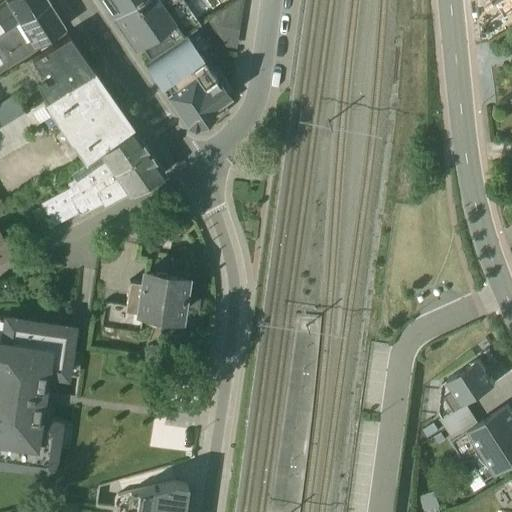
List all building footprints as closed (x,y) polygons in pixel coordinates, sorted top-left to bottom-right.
[(0,34),(48,2),(46,0),(1,0),(0,1),(0,34)] [(99,0),(111,17),(134,0),(99,0)] [(181,0),(134,0),(111,17),(112,18),(113,18),(112,17),(116,14),(126,28),(121,31),(134,50),(140,46),(147,57),(193,27),(198,23),(181,0)] [(242,0),(234,0),(204,20),(222,46),(225,25),(238,27),(242,0)] [(48,2),(0,34),(0,71),(38,48),(36,45),(61,28),(64,26),(48,2)] [(193,27),(147,57),(142,61),(146,67),(150,64),(167,90),(163,92),(185,123),(196,125),(209,115),(213,121),(222,113),(224,111),(225,110),(225,108),(226,107),(226,105),(226,104),(225,102),(223,98),(228,95),(227,94),(228,94),(228,87),(229,86),(223,78),(218,81),(198,53),(208,46),(193,27)] [(66,36),(61,28),(36,45),(38,48),(40,52),(66,36)] [(66,36),(40,52),(24,62),(36,81),(35,82),(45,99),(91,71),(66,36)] [(91,71),(45,99),(0,126),(0,156),(31,138),(27,131),(37,125),(36,124),(50,115),(83,163),(131,128),(130,127),(130,128),(90,72),(91,71)] [(131,128),(83,163),(69,173),(73,180),(66,183),(69,188),(73,196),(80,193),(145,148),(144,147),(141,143),(142,143),(141,141),(140,142),(138,138),(131,130),(132,129),(131,128)] [(155,162),(145,148),(80,193),(73,196),(69,198),(77,213),(78,216),(101,203),(103,206),(162,174),(163,174),(163,173),(162,172),(158,166),(157,165),(155,162)] [(77,213),(69,198),(73,196),(69,188),(39,202),(52,226),(77,213)] [(0,260),(10,255),(0,234),(0,260)] [(106,300),(119,301),(120,260),(99,259),(98,284),(106,285),(106,300)] [(172,322),(174,319),(174,317),(175,315),(178,315),(183,279),(165,276),(165,275),(154,273),(154,274),(144,273),(142,284),(128,281),(124,305),(104,302),(100,326),(138,331),(140,315),(141,318),(142,320),(143,322),(144,323),(145,325),(147,326),(150,328),(153,329),(156,330),(158,330),(161,329),(164,329),(167,327),(169,326),(171,324),(172,322)] [(0,467),(53,475),(57,447),(67,449),(71,424),(61,423),(61,419),(50,417),(51,405),(44,404),(46,389),(53,389),(54,378),(63,379),(64,376),(77,378),(81,353),(68,351),(71,327),(4,317),(4,319),(0,317),(0,467)] [(441,416),(494,383),(478,359),(442,383),(439,412),(441,416)] [(511,461),(511,411),(507,403),(450,440),(469,470),(474,467),(483,480),(511,461)] [(347,511),(367,511),(376,444),(356,442),(347,511)] [(181,511),(185,483),(172,481),(129,494),(127,508),(123,508),(122,511),(181,511)] [(433,490),(418,496),(423,511),(439,511),(437,506),(439,506),(433,490)]
